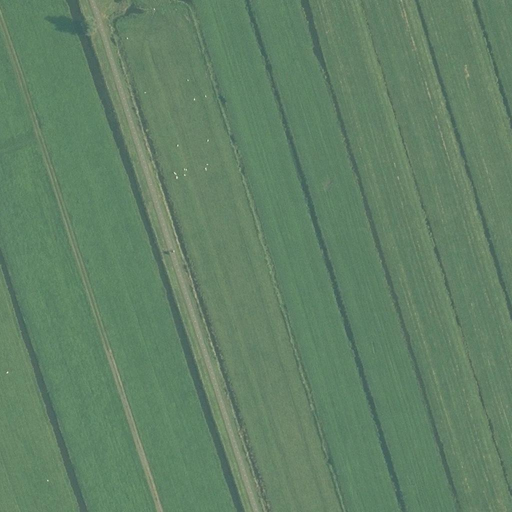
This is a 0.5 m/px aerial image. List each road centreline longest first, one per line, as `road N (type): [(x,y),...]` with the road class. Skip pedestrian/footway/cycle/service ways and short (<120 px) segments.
road 1 (track): [(161,511),(0,22)]
road 2 (track): [(381,306),(443,511)]
